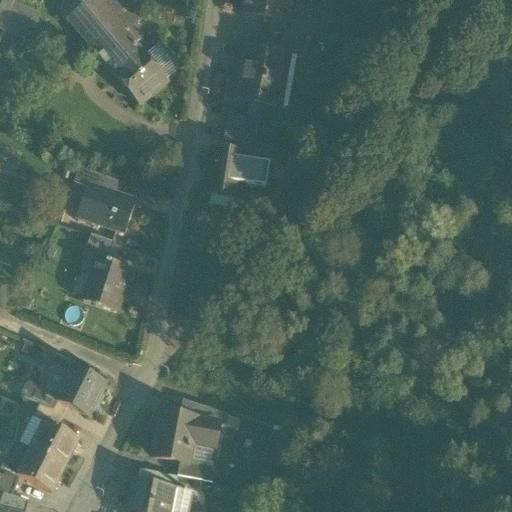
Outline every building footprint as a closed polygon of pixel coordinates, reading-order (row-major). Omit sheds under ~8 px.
[(71,0),(58,11),(67,21),(92,0),(71,0)] [(145,57),(135,45),(134,46),(96,0),(92,0),(67,21),(107,69),(117,61),(127,72),(145,57)] [(96,0),(134,46),(135,45),(141,40),(131,28),(139,21),(121,0),(96,0)] [(287,22),(290,0),(243,0),(241,16),(271,21),(286,23),(287,22)] [(18,35),(24,22),(27,14),(15,9),(6,31),(18,35)] [(35,18),(27,14),(24,22),(32,25),(35,18)] [(268,35),(300,41),(302,25),(287,22),(286,23),(271,21),(268,35)] [(288,58),(305,61),(308,43),(281,38),(278,55),(288,57),(288,58)] [(155,48),(145,57),(166,81),(176,73),(176,69),(159,49),(155,48)] [(233,102),(273,109),(279,75),(285,76),(288,58),(288,57),(278,55),(246,49),(240,82),(237,82),(233,102)] [(167,83),(166,81),(145,57),(127,72),(117,61),(107,69),(108,71),(108,70),(138,107),(167,83)] [(223,141),(254,146),(258,121),(227,115),(223,141)] [(252,160),(287,166),(289,153),(254,146),(252,160)] [(234,200),(239,201),(246,158),(210,152),(203,195),(210,196),(234,200)] [(86,187),(111,196),(115,183),(102,178),(79,168),(73,185),(86,189),(86,187)] [(75,219),(125,236),(135,204),(111,196),(86,187),(86,189),(75,219)] [(234,200),(210,196),(208,208),(232,211),(234,200)] [(86,250),(109,258),(113,245),(91,237),(86,250)] [(97,262),(106,265),(106,264),(107,264),(109,258),(86,250),(84,258),(97,262)] [(88,306),(116,315),(122,297),(119,296),(127,271),(107,264),(106,264),(106,265),(97,262),(88,288),(94,290),(88,306)] [(46,391),(59,397),(69,376),(57,370),(46,391)] [(71,371),(69,376),(59,397),(55,403),(67,409),(88,420),(91,414),(95,405),(97,406),(98,406),(101,405),(103,400),(102,397),(100,395),(104,387),(71,371)] [(45,393),(29,384),(24,387),(21,394),(21,400),(38,406),(45,393)] [(38,409),(62,420),(67,409),(55,403),(59,397),(46,391),(45,393),(38,406),(37,408),(38,409)] [(215,429),(225,431),(228,417),(182,403),(179,420),(215,427),(215,429)] [(44,426),(57,431),(62,421),(62,420),(38,409),(33,420),(44,426)] [(179,465),(187,466),(191,446),(211,450),(215,429),(215,427),(179,420),(162,417),(158,436),(156,435),(152,459),(179,465)] [(31,419),(18,446),(31,452),(44,426),(33,420),(31,419)] [(44,426),(31,452),(63,468),(77,441),(57,431),(44,426)] [(5,472),(18,478),(31,452),(18,446),(5,472)] [(63,468),(31,452),(18,478),(17,479),(50,495),(63,468)] [(176,479),(211,486),(214,472),(187,466),(179,465),(176,479)] [(171,490),(175,491),(177,479),(139,472),(136,483),(171,490)] [(0,494),(3,495),(11,498),(17,484),(0,478),(0,494)] [(166,511),(171,490),(136,483),(131,482),(130,484),(132,484),(126,511),(166,511)] [(175,491),(171,490),(166,511),(188,511),(192,494),(186,493),(186,492),(184,492),(175,491)] [(0,511),(25,511),(28,504),(11,498),(3,495),(0,503),(0,511)]
